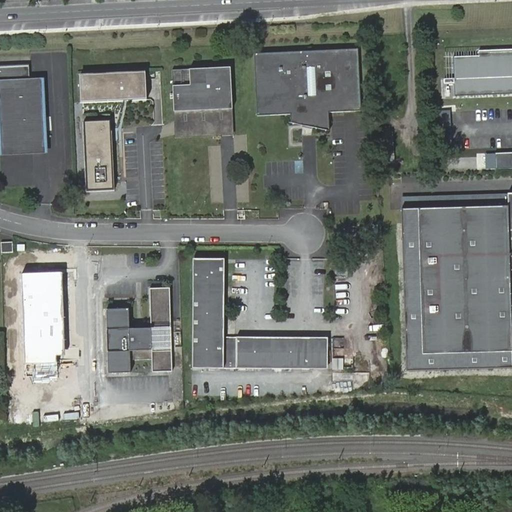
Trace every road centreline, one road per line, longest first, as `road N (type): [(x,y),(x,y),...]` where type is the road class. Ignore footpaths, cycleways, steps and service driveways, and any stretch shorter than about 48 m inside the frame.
road 1 (residential): [(305,233),(80,232),(0,216)]
road 2 (residential): [(0,13),(219,0)]
